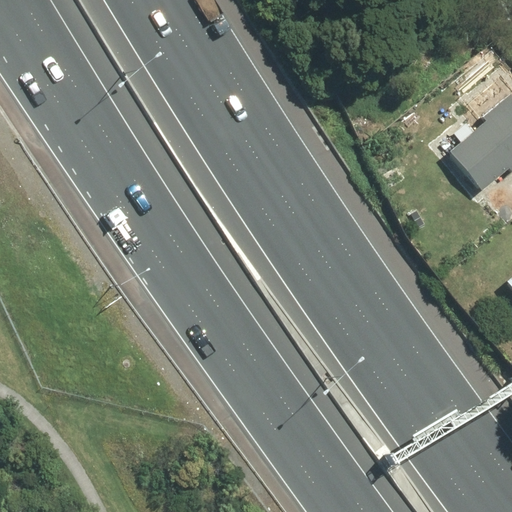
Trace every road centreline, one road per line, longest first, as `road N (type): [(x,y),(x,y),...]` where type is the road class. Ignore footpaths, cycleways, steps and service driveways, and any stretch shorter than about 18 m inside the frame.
road 1 (motorway): [(129,0),(267,220),(477,511)]
road 2 (motorway): [(366,511),(256,364),(24,0)]
